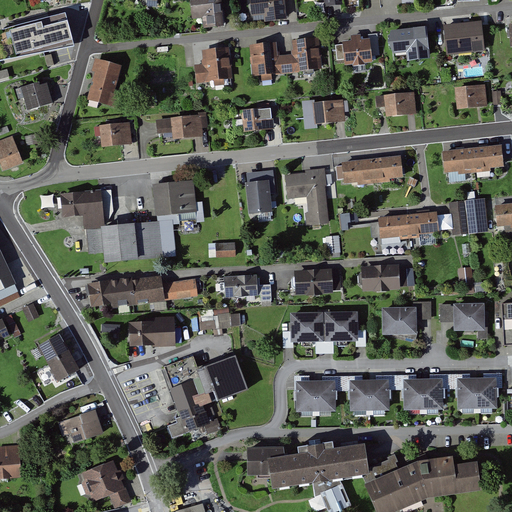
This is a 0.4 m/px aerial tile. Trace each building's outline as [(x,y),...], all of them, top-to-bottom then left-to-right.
[(231,23),(228,0),(195,0),(197,26),(231,23)] [(287,0),(253,0),(256,17),(289,14),(287,0)] [(328,0),(329,9),(346,8),(345,0),(328,0)] [(65,13),(0,30),(0,60),(74,47),(65,13)] [(489,53),(486,27),(450,30),(452,56),(489,53)] [(433,58),(430,32),(395,36),(397,53),(414,52),(415,60),(433,58)] [(297,71),(324,69),(321,38),(294,41),(295,54),(297,71)] [(375,64),(373,38),(348,40),(350,66),(375,64)] [(279,42),(251,45),(254,76),(282,73),(280,55),(279,42)] [(232,54),(206,55),(206,66),(199,67),(200,84),(234,82),(232,54)] [(280,55),(282,73),(297,71),(295,54),(280,55)] [(124,69),(101,63),(91,102),(120,110),(124,97),(118,96),(124,69)] [(50,85),(24,90),(29,111),(54,105),(50,85)] [(493,109),(491,88),(459,91),(460,112),(493,109)] [(421,118),(419,96),(389,99),(390,120),(421,118)] [(350,125),(349,104),(318,107),(319,127),(350,125)] [(277,132),(275,112),(245,115),(247,134),(277,132)] [(206,139),(204,119),(175,121),(177,141),(206,139)] [(134,126),(102,129),(104,150),(136,146),(134,126)] [(16,138),(0,144),(0,158),(7,174),(28,164),(16,138)] [(501,149),(445,152),(447,176),(502,173),(501,149)] [(404,158),(346,163),(347,184),(406,180),(404,158)] [(274,172),(248,174),(251,214),(277,212),(274,172)] [(328,172),(289,175),(292,201),(307,199),(310,227),(332,225),(328,172)] [(104,190),(64,193),(66,219),(86,217),(89,256),(103,255),(104,263),(178,257),(176,228),(184,227),(183,216),(202,214),(199,182),(156,185),(159,219),(107,223),(104,190)] [(41,195),(42,207),(54,207),(53,194),(41,195)] [(487,199),(451,203),(454,235),(490,231),(487,199)] [(511,205),(500,206),(502,229),(511,228),(511,205)] [(439,212),(382,218),(384,240),(441,234),(439,212)] [(350,229),(349,214),(342,214),(342,229),(350,229)] [(379,219),(372,219),(374,241),(381,241),(379,219)] [(0,292),(19,283),(0,243),(0,292)] [(218,258),(238,257),(237,243),(217,244),(218,258)] [(407,266),(363,271),(365,292),(410,288),(407,266)] [(475,268),(460,268),(461,294),(477,294),(475,268)] [(334,269),(296,271),(297,296),(335,294),(335,291),(334,273),(334,269)] [(334,273),(335,291),(343,290),(342,273),(334,273)] [(164,275),(91,282),(93,311),(201,301),(199,280),(165,283),(164,275)] [(225,277),(227,298),(260,296),(259,286),(258,275),(225,277)] [(259,286),(260,296),(262,296),(262,302),(274,301),(273,285),(259,286)] [(418,308),(418,320),(428,320),(434,320),(433,302),(415,302),(415,308),(418,308)] [(40,316),(35,304),(24,309),(30,321),(40,316)] [(448,322),(455,322),(455,304),(442,304),(442,322),(448,322)] [(455,322),(455,332),(480,331),(487,331),(486,320),(486,304),(455,304),(455,322)] [(231,308),(201,311),(203,330),(216,329),(216,336),(225,335),(224,329),(243,327),(242,314),(231,315),(231,308)] [(383,308),(384,335),(418,335),(418,320),(418,308),(415,308),(383,308)] [(325,312),(291,313),(291,331),(292,343),(295,343),(317,343),(326,343),(325,312)] [(325,312),(326,343),(335,342),(358,342),(360,342),(360,330),(359,312),(325,312)] [(1,314),(0,314),(0,340),(11,335),(1,314)] [(149,323),(130,324),(131,346),(177,345),(176,317),(149,317),(149,323)] [(486,320),(487,331),(480,331),(480,339),(490,339),(490,320),(486,320)] [(358,342),(358,347),(364,347),(368,347),(368,330),(360,330),(360,342),(358,342)] [(291,331),(285,331),(285,349),(291,348),(296,348),(295,343),(292,343),(291,331)] [(81,370),(61,335),(40,347),(60,382),(81,370)] [(336,354),(335,342),(326,343),(317,343),(317,354),(318,354),(327,354),(336,354)] [(193,358),(163,371),(188,431),(217,419),(211,406),(221,402),(225,400),(232,414),(256,404),(236,358),(200,374),(193,358)] [(459,379),(472,379),(472,374),(432,375),(432,379),(444,379),(445,390),(459,389),(459,379)] [(486,379),(498,378),(498,389),(504,389),(504,374),(486,374),(486,379)] [(378,380),(391,380),(391,390),(405,390),(405,380),(419,380),(419,375),(378,376),(378,380)] [(324,381),(337,381),(337,391),(351,391),(351,381),(365,381),(365,376),(324,377),(324,381)] [(499,409),(498,389),(498,378),(486,379),(472,379),(459,379),(459,389),(459,410),(499,409)] [(445,410),(445,390),(444,379),(432,379),(419,380),(405,380),(405,390),(405,411),(445,410)] [(351,381),(351,391),(351,412),(391,411),(391,390),(391,380),(378,380),(365,381),(351,381)] [(297,382),(297,413),(337,412),(337,391),(337,381),(324,381),(312,381),(297,382)] [(105,435),(100,412),(65,419),(71,443),(105,435)] [(274,485),(314,479),(316,495),(323,493),(330,511),(333,511),(352,505),(340,476),(363,472),(366,481),(378,511),(391,511),(432,496),(483,488),(478,459),(454,463),(453,455),(418,461),(402,467),(397,453),(390,456),(391,460),(369,469),(365,442),(335,446),(334,438),(298,444),(299,451),(285,453),(285,445),(248,446),(248,456),(249,474),(272,474),(274,485)] [(0,480),(24,478),(22,449),(0,450),(0,480)] [(115,460),(83,473),(93,500),(110,493),(116,507),(132,501),(115,460)]
